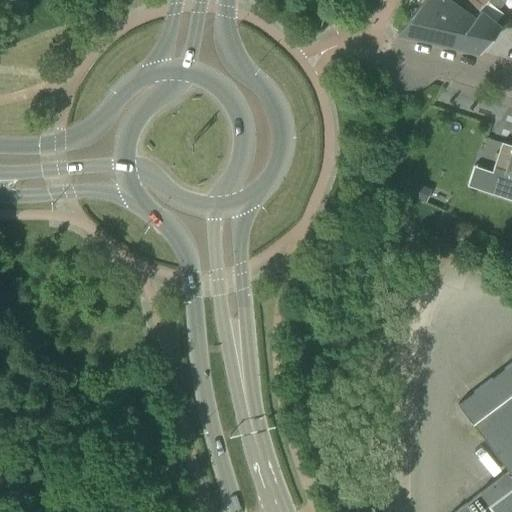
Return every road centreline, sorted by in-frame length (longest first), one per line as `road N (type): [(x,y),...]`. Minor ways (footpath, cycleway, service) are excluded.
road 1 (secondary): [(131,190),(182,243),(209,416),(239,511)]
road 2 (secondary): [(239,204),(272,176),(283,137),(273,102),(229,45),(228,0)]
road 3 (secondary): [(244,393),(239,204)]
road 4 (secondary): [(244,393),(223,321),(214,208)]
road 5 (secondary): [(214,208),(238,169),(244,132),(228,94),(185,72)]
road 6 (tertiary): [(0,196),(131,190)]
road 7 (tertiary): [(0,172),(126,166)]
road 8 (secondary): [(281,511),(244,393)]
